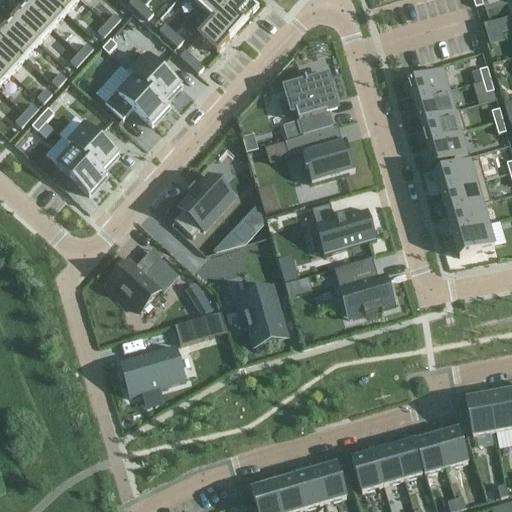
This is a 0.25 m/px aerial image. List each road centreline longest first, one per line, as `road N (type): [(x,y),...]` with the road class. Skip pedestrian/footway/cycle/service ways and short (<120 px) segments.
road 1 (residential): [(54,270),(101,247),(292,28),(314,10),(343,2),(430,300),(511,279)]
road 2 (residential): [(133,511),(225,468),(427,409),(462,376),(511,366)]
road 3 (residential): [(99,414),(54,270)]
